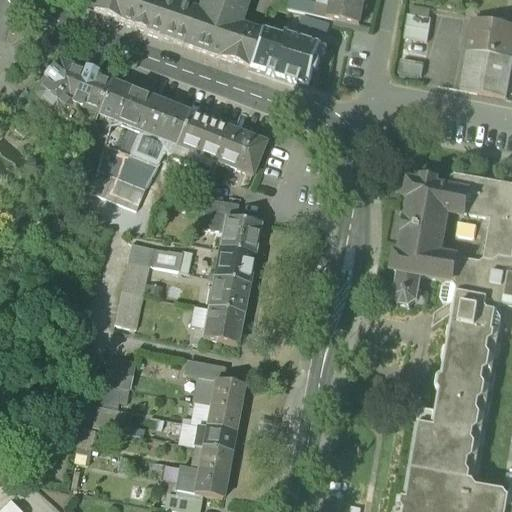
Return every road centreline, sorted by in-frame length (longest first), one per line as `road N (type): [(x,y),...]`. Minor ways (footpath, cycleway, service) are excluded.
road 1 (tertiary): [(292,511),(344,278),(359,168),(341,134)]
road 2 (tertiary): [(341,134),(62,29)]
road 3 (residential): [(373,100),(511,125)]
